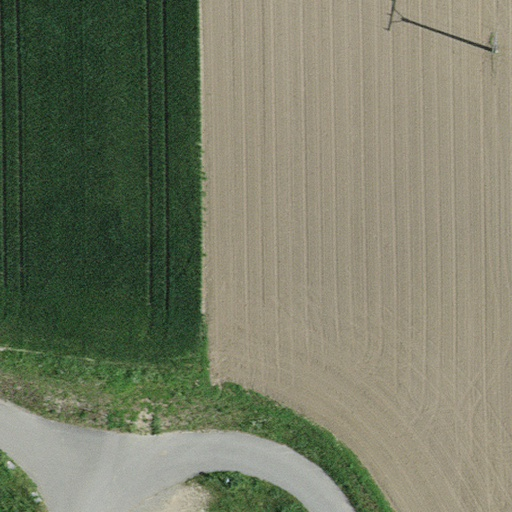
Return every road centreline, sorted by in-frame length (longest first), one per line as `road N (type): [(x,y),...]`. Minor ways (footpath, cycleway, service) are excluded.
road 1 (track): [(83,492),(154,452),(233,447),(319,488),(335,511)]
road 2 (track): [(0,423),(47,452),(83,492),(81,511)]
